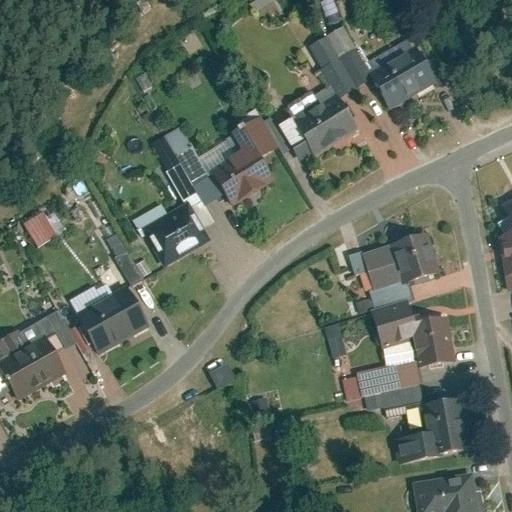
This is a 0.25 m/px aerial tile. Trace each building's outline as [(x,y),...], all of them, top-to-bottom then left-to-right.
[(338,105),(373,83),(364,69),(342,35),(325,45),(309,56),(331,90),(276,125),(302,166),(355,132),(338,105)] [(399,46),(364,69),(373,83),(393,114),(428,91),(399,46)] [(278,159),(255,123),(202,157),(215,177),(237,210),(272,187),(261,170),(278,159)] [(178,218),(190,239),(210,227),(189,191),(215,177),(202,157),(197,160),(180,129),(149,147),(187,213),(178,218)] [(511,202),(498,209),(505,241),(495,243),(502,296),(511,295),(511,202)] [(161,213),(132,229),(159,278),(199,257),(190,239),(178,218),(167,224),(161,213)] [(428,239),(358,257),(372,311),(412,301),(410,293),(440,285),(428,239)] [(125,252),(112,260),(130,290),(143,282),(125,252)] [(121,292),(72,320),(94,358),(143,330),(121,292)] [(412,301),(372,311),(384,367),(414,362),(415,368),(454,361),(444,303),(413,309),(412,301)] [(0,394),(7,390),(20,410),(65,382),(53,363),(76,349),(55,316),(0,349),(0,394)] [(338,322),(325,326),(333,358),(346,355),(338,322)] [(414,362),(384,367),(356,372),(357,377),(343,380),(347,399),(365,396),(418,386),(415,368),(414,362)] [(225,370),(207,379),(215,394),(233,384),(225,370)] [(418,386),(365,396),(367,411),(385,408),(386,417),(405,413),(409,436),(427,433),(422,404),(418,386)] [(463,397),(422,404),(427,433),(409,436),(394,439),(398,464),(472,451),(463,397)] [(264,400),(245,403),(248,420),(267,416),(264,400)] [(291,445),(271,449),(275,471),(295,467),(291,445)] [(477,511),(472,477),(412,487),(416,511),(477,511)]
